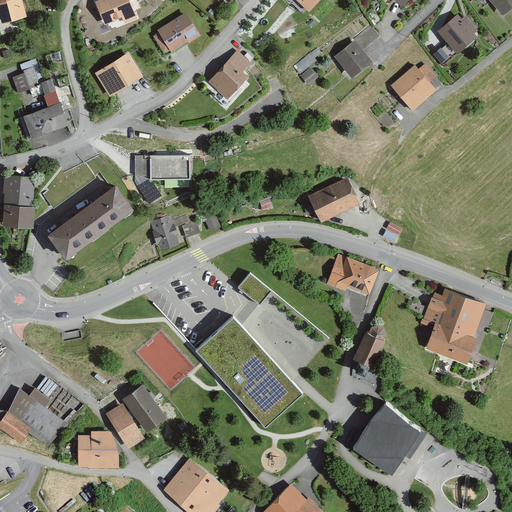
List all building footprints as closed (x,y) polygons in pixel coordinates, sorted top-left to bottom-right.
[(0,0),(0,15),(3,25),(26,17),(20,0),(19,0),(17,1),(16,0),(0,0)] [(137,21),(129,0),(102,0),(96,3),(105,26),(123,19),(125,25),(137,21)] [(295,0),(311,15),(324,0),(295,0)] [(412,0),(395,0),(403,8),(412,0)] [(511,11),(511,0),(488,0),(504,19),(511,11)] [(201,37),(188,14),(158,32),(159,34),(154,37),(165,55),(171,52),(172,54),(201,37)] [(463,21),(459,16),(438,32),(457,56),(478,40),(475,36),(479,33),(467,18),(463,21)] [(375,64),(356,42),(335,59),(354,82),(375,64)] [(11,58),(9,50),(1,52),(3,59),(11,58)] [(253,64),(238,52),(209,84),(229,101),(250,78),(245,73),(253,64)] [(143,77),(129,54),(96,74),(110,97),(143,77)] [(42,79),(35,59),(19,65),(22,74),(12,77),(19,99),(37,93),(33,82),(42,79)] [(437,78),(426,66),(420,71),(416,67),(392,87),(414,112),(438,92),(431,83),(437,78)] [(55,91),(50,79),(40,83),(45,95),(55,91)] [(67,126),(60,104),(23,117),(30,138),(67,126)] [(192,182),(191,156),(136,157),(136,178),(152,178),(152,183),(192,182)] [(33,207),(35,178),(4,176),(3,195),(5,195),(4,205),(5,205),(4,227),(34,230),(36,208),(33,207)] [(348,178),(310,197),(323,224),(361,205),(348,178)] [(136,212),(117,186),(49,236),(68,262),(136,212)] [(261,211),(270,209),(272,203),(270,196),(259,198),(261,211)] [(214,214),(203,219),(210,233),(221,228),(214,214)] [(173,224),(170,217),(151,224),(153,232),(157,245),(159,244),(162,252),(180,245),(176,236),(179,235),(174,224),(173,224)] [(195,221),(182,226),(187,238),(200,233),(195,221)] [(370,297),(380,271),(338,256),(327,287),(346,294),(348,289),(370,297)] [(271,293),(250,275),(238,288),(259,307),(271,293)] [(442,297),(434,293),(421,326),(435,331),(427,350),(468,366),(478,339),(475,338),(488,305),(445,289),(442,297)] [(303,395),(234,319),(196,353),(266,429),(303,395)] [(385,342),(388,336),(384,329),(380,327),(372,329),(369,334),(367,333),(354,359),(362,363),(357,372),(367,377),(371,368),(376,370),(389,343),(385,342)] [(143,385),(124,399),(148,433),(168,419),(143,385)] [(21,390),(6,411),(0,409),(0,428),(21,444),(28,434),(50,449),(68,424),(45,408),(51,400),(34,388),(29,396),(21,390)] [(145,439),(123,405),(107,415),(129,449),(145,439)] [(385,405),(373,419),(353,448),(392,474),(421,432),(385,405)] [(120,451),(111,433),(91,433),(91,437),(79,436),(78,468),(119,468),(120,451)] [(229,492),(190,459),(163,490),(189,511),(216,511),(222,506),(219,504),(229,492)] [(266,511),(322,511),(292,484),(266,511)]
